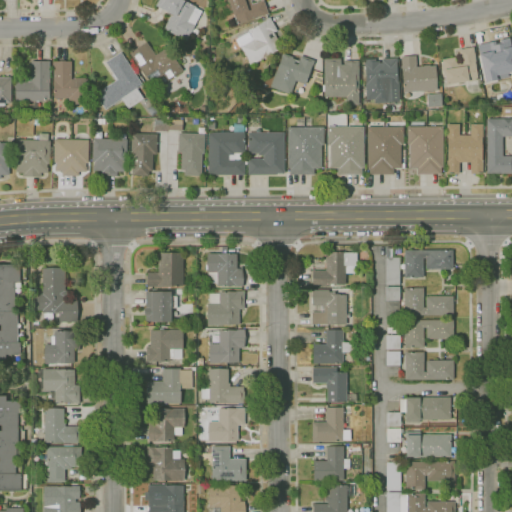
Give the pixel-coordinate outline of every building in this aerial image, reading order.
[(186,41),(163,29),(171,14),(155,5),(158,0),(183,0),(195,6),(194,7),(202,11),(186,41)] [(237,24),(228,0),(251,0),(252,4),(263,0),(268,14),(255,19),(255,18),(237,24)] [(251,65),(240,46),(241,46),(236,37),(269,18),(276,30),(273,32),(282,48),(251,65)] [(149,83),(129,54),(146,42),(155,55),(167,47),(183,70),(167,81),(163,74),(149,83)] [(511,72),(486,78),(481,61),(480,61),(477,47),(491,43),(494,56),(498,55),(497,49),(511,46),(511,50),(511,72)] [(446,85),(442,59),(456,57),(457,62),(461,61),(459,49),(473,47),(478,80),(446,85)] [(105,109),(95,94),(117,80),(106,62),(120,52),(142,84),(136,88),(143,98),(128,108),(121,98),(105,109)] [(290,94),(270,87),(275,71),(277,71),(282,57),(281,57),(282,53),(293,57),(292,58),(298,60),(300,56),(314,61),(313,65),(312,65),(305,84),(295,81),(290,94)] [(404,92),(403,69),(401,69),(400,57),(416,56),(416,67),(423,67),(423,65),(429,65),(430,66),(435,66),(437,90),(404,92)] [(358,105),(346,105),(346,97),(324,97),(324,91),(322,91),(322,85),(324,85),(324,58),(340,58),(340,65),(343,65),(343,61),(358,61),(358,105)] [(366,100),(365,83),(366,83),(365,69),(364,69),(363,59),(375,59),(375,61),(379,61),(379,63),(382,63),(382,59),(397,58),(397,61),(396,61),(397,83),(398,83),(399,101),(386,102),(386,103),(374,103),(374,99),(366,100)] [(49,101),(27,101),(27,100),(15,100),(15,82),(28,81),(28,79),(31,79),(31,61),(49,61),(49,101)] [(88,104),(68,104),(68,98),(54,99),(53,62),(60,62),(60,61),(66,61),(71,61),(71,79),(75,79),(75,78),(85,78),(85,79),(87,79),(88,104)] [(4,106),(0,106),(0,77),(11,77),(11,103),(4,103),(4,106)] [(221,99),(216,95),(223,84),(229,88),(221,99)] [(428,107),(427,94),(441,93),(442,106),(428,107)] [(152,116),(147,109),(155,103),(160,111),(152,116)] [(168,130),(168,131),(154,131),(154,119),(169,120),(168,130)] [(511,173),(486,173),(486,119),(511,119),(511,136),(502,136),(502,156),(511,156),(511,173)] [(169,120),(182,120),(182,130),(168,130),(169,120)] [(483,173),(470,174),(470,162),(459,163),(459,173),(447,173),(446,124),(458,124),(459,135),(470,135),(470,124),(482,124),(483,173)] [(337,175),(337,168),(330,168),(330,145),(327,145),(327,127),(363,126),(364,168),(361,168),(362,174),(337,175)] [(393,175),(369,175),(369,168),(367,168),(367,127),(403,126),(403,145),(400,145),(400,167),(393,168),(393,175)] [(441,174),(417,174),(416,167),(409,168),(409,145),(407,145),(406,127),(443,126),(443,167),(441,167),(441,174)] [(313,175),(289,175),(289,168),(287,168),(287,127),(324,127),(324,145),(321,145),(321,168),(313,168),(313,175)] [(215,175),(215,173),(208,173),(208,145),(206,145),(206,134),(208,134),(208,133),(211,133),(211,130),(233,130),(233,132),(244,132),(244,175),(215,175)] [(277,175),(247,175),(247,159),(249,159),(249,153),(248,153),(248,132),(284,132),(284,173),(277,173),(277,175)] [(148,176),(132,176),(132,153),(131,153),(131,133),(157,134),(156,154),(152,154),(152,171),(148,171),(148,176)] [(201,176),(184,175),(184,170),(181,170),(181,152),(178,152),(178,133),(204,134),(204,153),(202,153),(201,176)] [(41,177),(23,176),(23,172),(16,172),(16,167),(15,167),(15,139),(33,140),(33,135),(37,135),(36,140),(50,140),(49,164),(47,164),(47,168),(48,168),(48,173),(41,173),(41,177)] [(127,139),(126,163),(124,163),(124,166),(125,166),(124,171),(117,171),(117,176),(100,175),(100,171),(93,170),(93,165),(94,165),(94,162),(92,162),(92,138),(127,139)] [(78,176),(62,176),(62,171),(54,171),(54,166),(55,166),(56,162),(53,162),(54,139),(88,140),(88,163),(85,163),(85,167),(86,167),(86,172),(78,172),(78,176)] [(0,142),(12,143),(11,166),(8,166),(8,170),(9,170),(9,175),(0,175),(0,142)] [(243,286),(234,286),(217,286),(217,283),(208,283),(208,273),(207,273),(207,270),(205,270),(205,265),(207,265),(207,254),(221,254),(221,247),(227,247),(227,254),(237,254),(237,268),(240,268),(240,266),(243,266),(243,286)] [(404,278),(404,250),(453,250),(453,269),(425,269),(425,258),(422,258),(422,278),(404,278)] [(147,286),(147,273),(158,272),(157,253),(183,253),(183,286),(147,286)] [(329,286),(312,286),(312,271),(326,271),(326,253),(357,253),(357,265),(354,265),(354,274),(346,274),(346,283),(333,283),(333,285),(329,285),(329,286)] [(399,284),(385,285),(385,257),(399,257),(399,284)] [(6,362),(0,362),(0,264),(19,264),(19,281),(15,281),(15,311),(17,311),(17,342),(20,342),(20,355),(6,355),(6,362)] [(58,322),(58,312),(42,313),(42,310),(34,310),(34,294),(42,294),(42,268),(64,268),(64,291),(66,291),(66,296),(64,296),(64,300),(77,300),(77,322),(58,322)] [(399,300),(385,300),(385,287),(399,287),(399,300)] [(404,315),(404,287),(424,287),(424,307),(426,307),(426,296),(453,296),(453,315),(404,315)] [(334,326),(334,324),(327,325),(327,324),(312,324),(311,312),(313,312),(313,303),(311,303),(311,297),(312,297),(312,290),(328,290),(328,292),(335,292),(335,295),(345,295),(345,324),(337,324),(337,326),(334,326)] [(171,321),(151,322),(151,321),(146,322),(146,316),(145,316),(145,308),(146,308),(146,292),(170,291),(170,296),(177,296),(177,308),(171,308),(171,321)] [(208,325),(207,303),(209,303),(209,293),(219,293),(219,291),(244,291),(244,309),(239,309),(239,324),(222,324),(222,325),(208,325)] [(386,348),(386,334),(389,334),(389,329),(396,329),(396,335),(405,335),(404,321),(453,320),(453,339),(426,340),(426,328),(424,328),(424,347),(405,347),(405,345),(400,345),(400,348),(386,348)] [(343,364),(312,363),(312,342),(315,342),(314,344),(326,344),(326,329),(327,329),(327,327),(338,327),(338,330),(343,330),(343,342),(353,342),(353,352),(343,352),(343,364)] [(210,363),(209,345),(208,345),(207,342),(207,341),(208,340),(208,338),(208,336),(207,334),(207,333),(208,331),(209,331),(210,331),(212,331),(214,331),(215,331),(216,331),(217,330),(218,331),(235,330),(244,329),(245,338),(245,348),(239,348),(239,362),(221,362),(221,363),(210,363)] [(44,366),(44,345),(55,345),(55,331),(71,331),(71,330),(79,331),(79,351),(77,351),(77,349),(74,349),(74,365),(56,365),(56,366),(44,366)] [(170,361),(145,361),(145,346),(150,346),(150,330),(169,330),(183,330),(183,349),(181,349),(181,358),(170,359),(170,361)] [(399,365),(386,365),(386,351),(400,351),(399,365)] [(454,380),(404,380),(404,352),(423,352),(423,372),(426,372),(426,360),(454,360),(454,380)] [(357,402),(327,402),(327,388),(326,388),(326,383),(312,383),(312,368),(335,368),(335,372),(346,372),(347,393),(357,393),(357,402)] [(43,370),(43,369),(58,369),(58,370),(75,370),(75,385),(79,385),(79,403),(54,403),(54,400),(49,400),(49,392),(54,392),(54,391),(43,391),(43,389),(37,389),(37,381),(43,381),(43,377),(37,377),(37,370),(43,370)] [(181,403),(146,403),(146,381),(162,381),(162,369),(179,369),(179,370),(192,370),(192,389),(181,389),(181,403)] [(243,403),(209,403),(209,399),(201,399),(201,389),(208,388),(208,369),(228,369),(228,383),(230,383),(230,387),(243,387),(243,391),(244,391),(244,399),(243,399),(243,403)] [(20,491),(0,491),(0,396),(6,396),(6,401),(21,401),(21,413),(18,413),(18,444),(15,444),(15,445),(20,445),(20,457),(16,457),(16,464),(19,464),(19,468),(16,468),(16,474),(21,474),(20,491)] [(400,398),(451,398),(451,420),(421,420),(421,422),(406,422),(405,412),(400,412),(400,398)] [(157,441),(148,441),(148,422),(150,422),(150,424),(154,424),(154,408),(184,408),(184,427),(181,427),(181,435),(174,435),(174,441),(157,441)] [(235,444),(223,444),(223,441),(209,441),(209,422),(218,422),(218,408),(244,408),(244,425),(238,425),(238,440),(235,440),(235,444)] [(312,442),(312,423),(326,422),(326,408),(343,408),(343,441),(312,442)] [(79,442),(44,442),(44,409),(63,409),(63,423),(65,423),(65,426),(80,426),(79,442)] [(400,426),(386,426),(386,413),(400,413),(400,426)] [(400,442),(386,442),(386,428),(400,428),(400,442)] [(451,456),(406,457),(406,438),(405,438),(405,432),(420,432),(420,434),(451,434),(451,456)] [(351,451),(351,444),(360,443),(361,450),(351,451)] [(220,483),(216,483),(216,481),(211,481),(211,446),(229,446),(229,459),(245,459),(246,481),(220,481),(220,483)] [(343,480),(313,480),(313,458),(315,458),(315,461),(326,461),(326,446),(343,446),(343,459),(350,459),(350,469),(343,469),(343,480)] [(64,482),(47,482),(47,474),(44,474),(44,461),(46,461),(46,447),(81,447),(81,467),(71,467),(71,469),(64,469),(64,482)] [(170,481),(170,480),(152,480),(152,465),(147,465),(147,447),(155,447),(155,448),(172,447),(172,451),(179,450),(180,459),(184,459),(184,480),(170,481)] [(425,489),(406,489),(406,484),(403,484),(403,471),(405,471),(405,461),(454,461),(454,480),(457,480),(457,488),(449,488),(449,481),(427,481),(427,475),(425,475),(425,489)] [(400,490),(386,490),(386,462),(400,462),(400,490)] [(244,511),(212,511),(212,507),(208,507),(208,485),(222,485),(222,486),(240,486),(240,502),(244,502),(244,511)] [(313,511),(313,504),(327,503),(327,502),(326,502),(326,497),(327,497),(327,485),(346,485),(346,511),(313,511)] [(79,511),(43,511),(43,486),(57,486),(57,487),(71,487),(71,486),(79,486),(79,499),(75,499),(75,502),(79,502),(79,511)] [(183,511),(148,511),(148,486),(183,486),(183,511)] [(455,511),(386,511),(386,492),(401,492),(401,495),(405,495),(405,493),(424,493),(424,507),(426,507),(426,502),(455,502),(455,511)]
